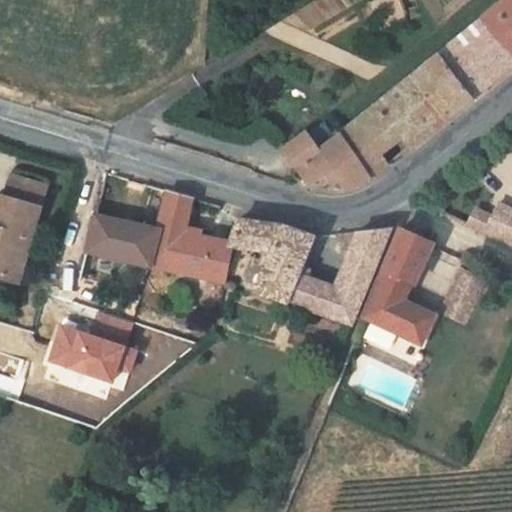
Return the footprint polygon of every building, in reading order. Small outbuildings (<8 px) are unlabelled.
[(511,48),(511,5),(507,0),(479,0),(442,30),(479,75),(511,48)] [(438,107),(479,75),(442,30),(401,62),(438,107)] [(343,182),(438,107),(401,62),(300,142),(332,188),(343,182)] [(311,198),(332,188),(300,142),(285,153),(274,137),(252,156),(275,185),(285,179),(296,195),(304,190),(311,198)] [(0,197),(20,203),(26,181),(0,174),(0,197)] [(191,280),(201,243),(203,237),(180,231),(183,223),(167,218),(175,196),(147,187),(136,219),(76,200),(65,240),(191,280)] [(0,278),(0,279),(20,203),(0,197),(0,278)] [(500,220),(494,234),(511,241),(511,206),(507,204),(500,220)] [(308,338),(338,246),(324,248),(312,247),(306,246),(286,280),(261,270),(272,236),(210,210),(203,237),(201,243),(230,251),(227,260),(208,254),(199,283),(308,338)] [(484,212),(478,227),(494,234),(500,220),(484,212)] [(374,258),(351,251),(318,341),(375,361),(387,327),(357,315),(374,258)] [(457,301),(450,319),(466,325),(485,278),(459,268),(447,298),(457,301)] [(432,285),(407,277),(393,322),(418,330),(432,285)]
